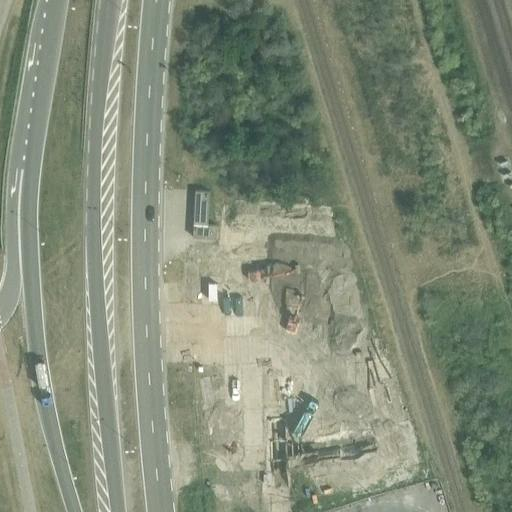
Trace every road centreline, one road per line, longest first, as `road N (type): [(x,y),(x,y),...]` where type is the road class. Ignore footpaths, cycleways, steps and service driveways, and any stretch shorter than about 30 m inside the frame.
road 1 (secondary): [(58,0),(29,172),(27,248),(39,372),(74,511)]
road 2 (secondary): [(108,0),(89,167),(91,312),(115,511)]
road 3 (secondary): [(160,511),(144,253),(155,0)]
